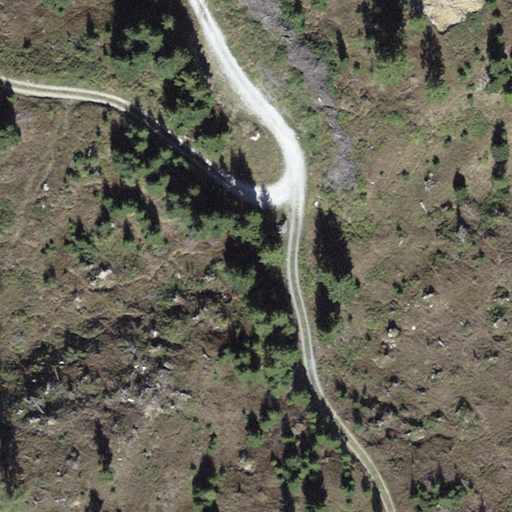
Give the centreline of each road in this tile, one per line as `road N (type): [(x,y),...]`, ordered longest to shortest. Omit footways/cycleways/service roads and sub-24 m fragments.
road 1 (track): [(391,511),(373,470),(317,391),(291,275),(297,222),(281,188)]
road 2 (track): [(281,188),(242,190),(106,96),(0,79)]
road 3 (track): [(201,0),(289,156),(291,176),(281,188)]
